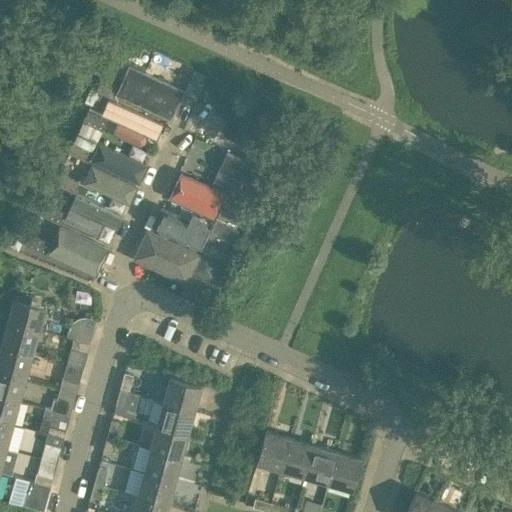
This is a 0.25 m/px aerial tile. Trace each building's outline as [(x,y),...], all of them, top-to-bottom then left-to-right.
[(188,91),(133,67),(120,97),(175,121),(188,91)] [(106,70),(102,79),(116,85),(121,76),(106,70)] [(116,85),(102,79),(101,79),(96,90),(116,99),(121,87),(116,85)] [(165,128),(106,100),(100,111),(115,118),(110,129),(154,150),(165,128)] [(107,118),(88,109),(87,109),(82,120),(102,129),(107,118)] [(219,128),(261,146),(268,130),(225,112),(219,128)] [(195,138),(185,159),(228,179),(238,158),(195,138)] [(68,152),(87,161),(92,150),(73,141),(68,152)] [(243,158),(263,167),(268,155),(249,147),(243,158)] [(145,169),(107,150),(100,164),(139,182),(145,169)] [(137,190),(91,169),(85,183),(131,203),(137,190)] [(78,180),(59,171),(53,182),(53,183),(73,191),(78,180)] [(224,193),(182,172),(173,190),(215,211),(224,193)] [(31,187),(40,191),(45,180),(36,176),(31,187)] [(229,189),(249,198),(254,186),(234,178),(229,189)] [(76,198),(66,220),(117,244),(127,222),(76,198)] [(64,211),(44,202),(39,213),(59,222),(64,211)] [(166,204),(156,227),(190,243),(201,220),(166,204)] [(215,219),(235,228),(240,217),(220,208),(215,219)] [(112,254),(64,232),(52,258),(100,280),(112,254)] [(25,244),(45,253),(50,242),(30,233),(25,244)] [(200,250),(220,259),(225,248),(206,239),(200,250)] [(191,258),(153,240),(143,262),(181,280),(191,258)] [(206,290),(211,279),(192,270),(187,281),(206,290)] [(181,295),(199,304),(200,305),(207,292),(205,291),(187,282),(181,295)] [(14,295),(7,320),(38,328),(45,304),(14,295)] [(32,352),(38,328),(7,320),(1,343),(32,352)] [(75,330),(73,338),(89,342),(92,334),(75,330)] [(87,351),(89,342),(73,338),(70,346),(87,351)] [(0,368),(25,375),(32,352),(1,343),(0,345),(0,368)] [(0,394),(19,399),(25,375),(0,368),(0,394)] [(124,371),(120,387),(128,390),(133,373),(124,371)] [(170,374),(163,400),(193,409),(200,383),(170,374)] [(60,385),(76,390),(78,382),(62,377),(60,385)] [(57,393),(74,398),(76,390),(60,385),(57,393)] [(124,405),(128,390),(120,387),(115,403),(124,405)] [(74,398),(57,393),(56,397),(53,396),(49,408),(69,413),(70,414),(74,398)] [(0,419),(12,423),(19,399),(0,394),(0,419)] [(187,432),(193,409),(163,400),(156,423),(187,432)] [(107,434),(115,437),(120,420),(111,418),(107,434)] [(0,444),(5,446),(12,423),(0,419),(0,444)] [(180,456),(187,432),(156,423),(150,447),(180,456)] [(49,424),(46,432),(63,437),(65,429),(49,424)] [(256,461),(280,468),(290,437),(265,430),(256,461)] [(61,446),(63,437),(46,432),(44,441),(45,441),(61,446)] [(107,434),(102,450),(111,453),(115,437),(107,434)] [(313,443),(290,437),(280,468),(304,475),(313,443)] [(327,482),(336,450),(313,443),(304,475),(327,482)] [(174,480),(180,456),(150,447),(143,471),(174,480)] [(361,457),(336,450),(327,482),(352,489),(361,457)] [(93,482),(102,485),(107,468),(98,466),(93,482)] [(34,479),(50,484),(52,476),(36,471),(34,479)] [(167,504),(174,480),(143,471),(137,495),(167,504)] [(29,478),(22,502),(43,508),(48,493),(31,488),(34,479),(29,478)] [(50,484),(34,479),(31,488),(48,493),(50,484)] [(93,482),(89,498),(98,500),(102,485),(93,482)] [(405,511),(435,511),(440,501),(416,490),(405,511)] [(164,511),(167,504),(137,495),(131,511),(164,511)] [(252,505),(269,510),(271,501),(254,497),(252,505)] [(284,511),(287,506),(271,501),(269,510),(275,511),(284,511)] [(440,501),(435,511),(461,511),(462,511),(440,501)]
